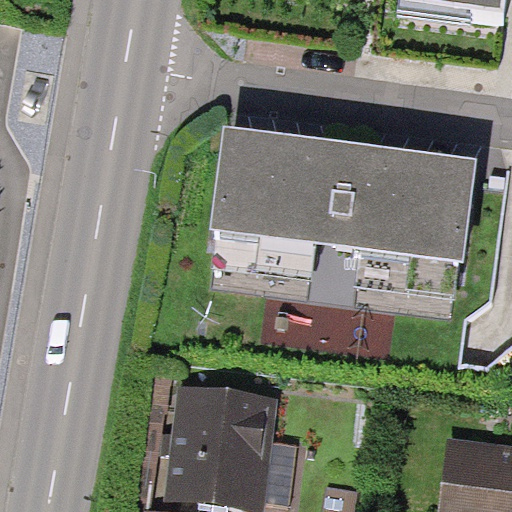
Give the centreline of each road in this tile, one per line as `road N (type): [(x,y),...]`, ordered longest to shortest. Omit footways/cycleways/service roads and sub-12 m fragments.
road 1 (primary): [(47,511),(126,68)]
road 2 (residential): [(511,119),(126,68)]
